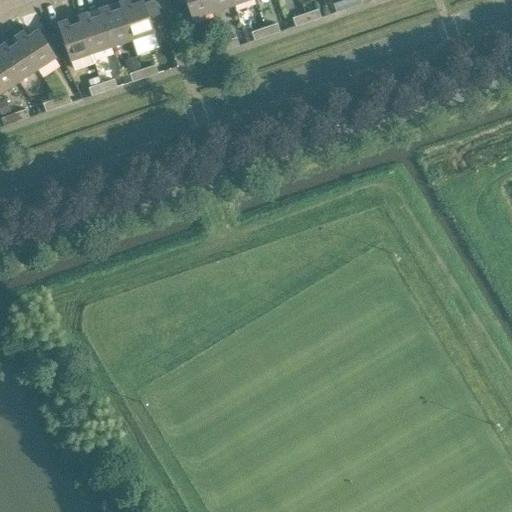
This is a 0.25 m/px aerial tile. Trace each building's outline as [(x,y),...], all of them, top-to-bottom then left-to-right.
[(128,0),(126,0),(120,2),(133,40),(153,33),(150,22),(160,18),(153,0),(148,0),(131,5),(128,0)] [(184,0),(191,20),(213,13),(208,0),(184,0)] [(208,0),(213,13),(233,6),(231,0),(208,0)] [(336,13),(349,9),(346,0),(333,5),(336,13)] [(346,0),(349,9),(361,4),(359,0),(346,0)] [(111,47),(132,40),(119,3),(118,3),(120,10),(110,13),(107,7),(98,10),(111,47)] [(92,54),(111,47),(98,10),(97,10),(99,17),(89,20),(87,14),(78,17),(91,54),(92,54)] [(305,14),(308,23),(320,18),(318,10),(305,14)] [(295,27),(308,23),(305,14),(292,19),(295,27)] [(91,54),(78,17),(77,17),(79,24),(69,27),(67,21),(56,24),(69,62),(71,61),(74,71),(95,64),(92,54),(91,54)] [(264,28),(267,37),(279,32),(277,24),(264,28)] [(254,41),(267,37),(264,28),(251,33),(254,41)] [(15,37),(36,70),(55,58),(37,30),(26,38),(23,32),(15,37)] [(0,54),(18,82),(36,70),(15,37),(13,38),(17,43),(8,49),(4,43),(0,46),(0,54)] [(223,42),(226,51),(238,46),(236,38),(223,42)] [(213,55),(226,51),(223,42),(210,47),(213,55)] [(142,70),(145,78),(157,74),(155,66),(160,64),(157,53),(139,59),(143,70),(142,70)] [(0,93),(18,82),(0,54),(0,93)] [(132,83),(145,78),(142,70),(129,74),(132,83)] [(101,84),(104,92),(117,88),(114,80),(101,84)] [(91,97),(104,92),(101,84),(88,88),(91,97)] [(55,100),(58,108),(71,104),(68,95),(55,100)] [(45,112),(58,108),(55,100),(42,104),(45,112)] [(13,114),(16,122),(29,118),(26,110),(13,114)] [(3,127),(16,122),(13,114),(0,118),(3,127)]
